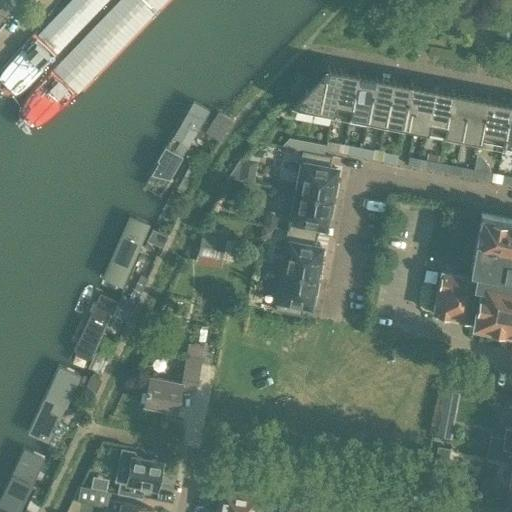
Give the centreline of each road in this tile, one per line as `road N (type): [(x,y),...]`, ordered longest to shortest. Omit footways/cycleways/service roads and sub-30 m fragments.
road 1 (residential): [(511,201),(360,173),(333,316)]
road 2 (residential): [(445,511),(198,463)]
